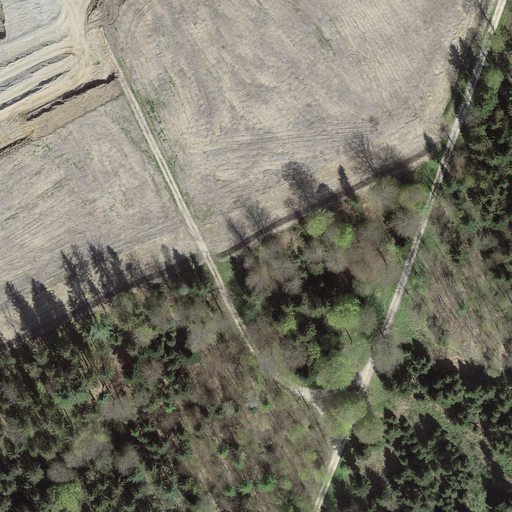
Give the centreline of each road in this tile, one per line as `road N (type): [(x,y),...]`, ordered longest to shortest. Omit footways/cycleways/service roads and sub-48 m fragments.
road 1 (track): [(501,0),(369,377),(312,511)]
road 2 (track): [(369,377),(313,395),(256,359),(92,0)]
